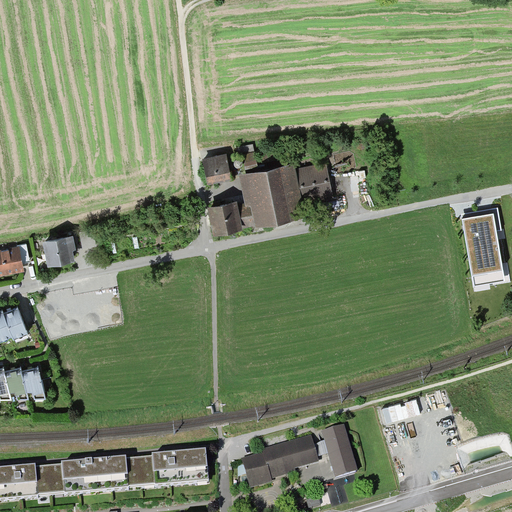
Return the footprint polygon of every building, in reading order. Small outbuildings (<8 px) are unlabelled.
[(216,180),(232,177),(228,153),(203,157),(208,181),(216,180)] [(251,227),(305,216),(294,163),(240,174),(251,227)] [(307,206),(334,202),(328,163),(301,168),(307,206)] [(215,234),(242,229),(237,201),(228,203),(209,206),(215,234)] [(468,245),(498,239),(493,220),(499,219),(497,208),(480,211),(481,216),(462,220),(468,245)] [(77,248),(74,234),(43,241),(49,266),(76,260),(73,249),(77,248)] [(0,274),(24,270),(22,260),(19,245),(0,248),(0,274)] [(467,276),(478,273),(477,267),(465,270),(467,276)] [(16,340),(30,334),(18,307),(4,312),(15,337),(16,340)] [(15,337),(4,312),(3,309),(0,310),(0,340),(1,343),(15,337)] [(0,395),(45,395),(37,367),(32,369),(23,371),(22,368),(15,370),(6,372),(5,368),(0,369),(0,395)] [(44,378),(47,389),(53,388),(50,376),(44,378)] [(343,426),(322,432),(327,450),(335,476),(356,470),(343,426)] [(243,458),(251,487),(273,481),(272,478),(296,471),(296,469),(320,462),(312,434),(263,449),(264,452),(243,458)] [(167,457),(151,458),(153,488),(206,484),(204,454),(167,457)] [(94,464),(60,467),(62,497),(126,491),(123,461),(94,464)] [(7,471),(0,471),(0,502),(36,499),(33,469),(7,471)] [(320,495),(307,499),(309,508),(322,504),(320,495)]
